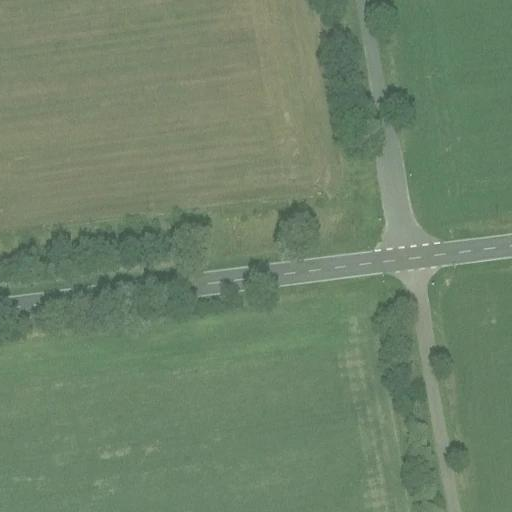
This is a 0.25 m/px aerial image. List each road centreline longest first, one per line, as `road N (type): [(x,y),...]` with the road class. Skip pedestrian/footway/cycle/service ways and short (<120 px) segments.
road 1 (tertiary): [(0,314),(408,262)]
road 2 (residential): [(360,0),(408,262)]
road 3 (residential): [(408,262),(452,511)]
